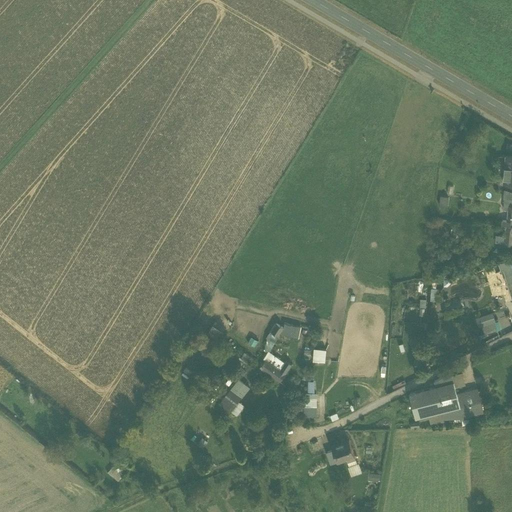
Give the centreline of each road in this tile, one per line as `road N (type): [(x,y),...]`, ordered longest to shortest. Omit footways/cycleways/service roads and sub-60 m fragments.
road 1 (residential): [(295,441),(511,337)]
road 2 (track): [(0,164),(147,0)]
road 3 (track): [(103,511),(295,441)]
road 4 (tertiary): [(486,99),(314,0)]
